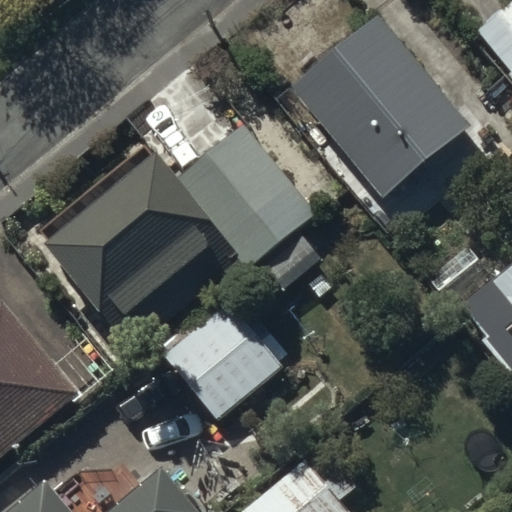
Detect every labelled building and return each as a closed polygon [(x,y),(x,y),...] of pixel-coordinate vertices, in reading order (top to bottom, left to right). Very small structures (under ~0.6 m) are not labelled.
[(511,0),(479,27),(511,67),(511,68),(509,71),(511,74),(511,0)] [(378,10),(292,80),(387,194),(471,125),(378,10)] [(319,210),(244,120),(182,172),(160,146),(51,237),(141,344),(243,259),(249,267),(258,260),(283,289),(328,252),(303,223),(319,210)] [(511,370),(511,259),(462,301),(488,332),(482,336),(511,371),(511,370)] [(0,456),(80,392),(3,297),(0,299),(0,456)] [(228,297),(163,351),(220,420),(285,365),(228,297)] [(306,457),(242,507),(245,511),(350,511),(340,498),(358,484),(342,464),(324,479),(306,457)] [(4,511),(201,511),(204,511),(165,463),(104,511),(75,511),(47,478),(4,511)]
